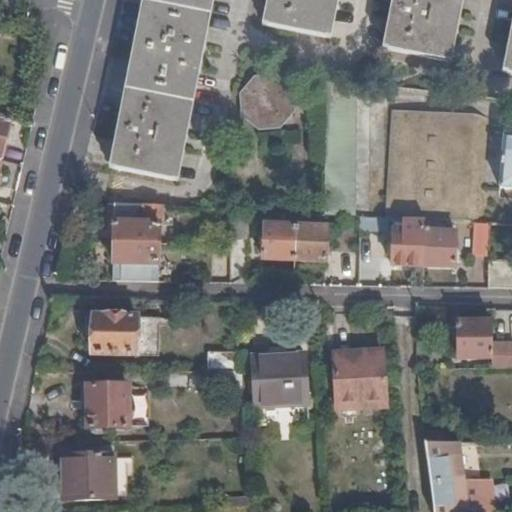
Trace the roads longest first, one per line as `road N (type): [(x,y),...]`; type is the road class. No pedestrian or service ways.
road 1 (residential): [(25,288),(511,293)]
road 2 (residential): [(25,288),(91,8)]
